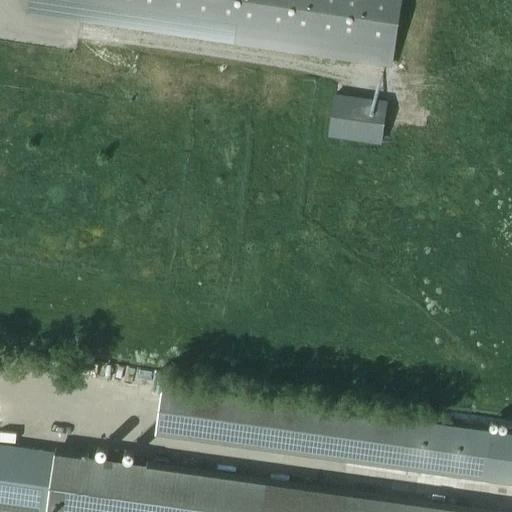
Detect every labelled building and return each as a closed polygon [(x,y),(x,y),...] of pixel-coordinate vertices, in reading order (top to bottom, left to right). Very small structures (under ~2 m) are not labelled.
[(367,67),(376,0),(38,0),(35,21),(367,67)] [(282,85),(282,62),(127,60),(127,83),(282,85)] [(393,100),(394,76),(355,75),(354,99),(393,100)] [(386,104),(335,97),(330,138),(380,145),(386,104)] [(160,384),(154,432),(482,477),(489,429),(160,384)] [(0,444),(0,511),(7,511),(464,511),(407,503),(87,458),(88,450),(71,447),(70,455),(0,444)]
